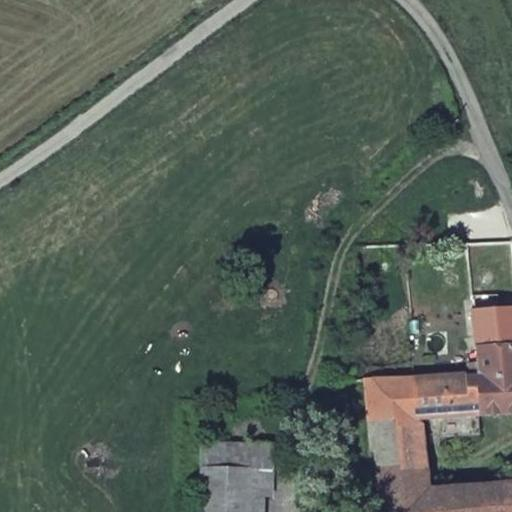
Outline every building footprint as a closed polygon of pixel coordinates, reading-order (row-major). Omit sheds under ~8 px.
[(511,419),(511,332),(510,318),(465,319),(473,380),(462,381),(462,407),(477,407),(478,422),(511,419)] [(511,511),(511,486),(483,489),(425,494),(419,425),(478,422),(477,407),(462,407),(462,381),(409,383),(364,385),(364,388),(368,452),(374,453),(375,511),(511,511)] [(201,497),(253,498),(269,498),(272,444),(204,442),(201,497)] [(483,489),(511,486),(511,467),(495,469),(483,489)] [(252,511),(253,498),(201,497),(200,511),(252,511)]
